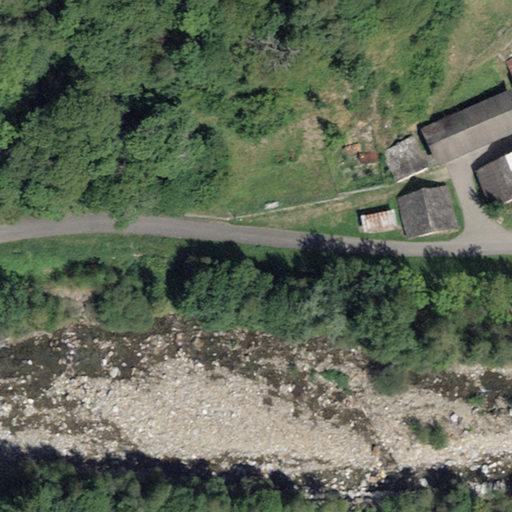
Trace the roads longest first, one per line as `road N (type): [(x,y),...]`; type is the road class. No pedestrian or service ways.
road 1 (unclassified): [(486,248),(392,250),(207,232),(0,232)]
road 2 (residential): [(511,148),(481,161),(466,178),(486,248)]
